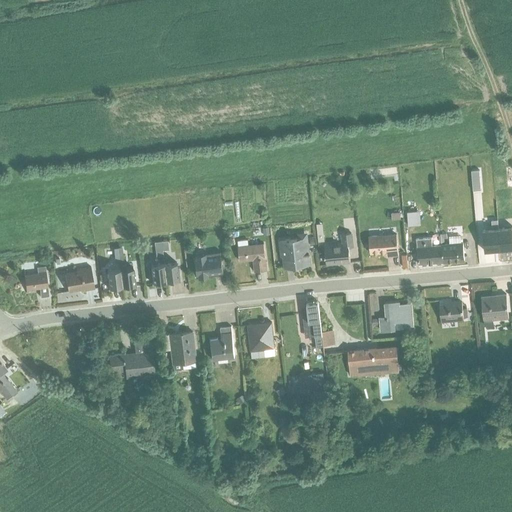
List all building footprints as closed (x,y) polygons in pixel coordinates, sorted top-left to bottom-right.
[(502,126),(494,128),(498,142),(506,140),(502,126)] [(417,204),(407,205),(409,224),(419,224),(417,204)] [(511,227),(499,228),(500,249),(509,248),(511,247),(511,227)] [(500,249),(499,228),(483,230),(485,250),(500,249)] [(298,237),(279,239),(281,256),(283,255),(284,267),(296,266),(297,267),(298,267),(298,265),(311,263),(309,245),(316,245),(315,236),(309,237),(308,232),(298,233),(298,237)] [(342,242),(325,243),(327,265),(351,262),(349,246),(355,246),(353,232),(341,233),(342,242)] [(397,232),(369,235),(371,253),(388,251),(388,255),(399,254),(397,232)] [(442,243),(444,261),(444,262),(465,260),(463,241),(462,241),(461,234),(449,235),(450,242),(445,242),(445,237),(448,237),(448,232),(441,233),(442,243)] [(444,261),(442,243),(433,244),(432,236),(417,237),(419,263),(444,261)] [(248,238),(238,240),(240,260),(253,259),(255,270),(268,269),(264,242),(249,244),(248,238)] [(162,250),(161,240),(154,241),(155,256),(163,255),(162,250)] [(195,255),(193,255),(196,276),(197,276),(198,277),(208,275),(208,274),(224,273),(221,252),(205,254),(205,252),(204,251),(204,250),(202,249),(201,249),(200,249),(198,249),(197,250),(196,251),(196,252),(195,254),(195,255)] [(163,262),(166,280),(172,279),(173,280),(180,279),(178,265),(177,265),(176,261),(163,262)] [(166,280),(163,262),(151,264),(151,268),(150,268),(152,282),(159,281),(159,280),(166,280)] [(38,271),(25,273),(27,292),(36,291),(36,288),(40,287),(41,296),(49,295),(45,265),(37,266),(38,271)] [(77,269),(65,271),(69,291),(84,288),(84,290),(95,287),(91,265),(76,267),(77,269)] [(120,268),(122,285),(129,284),(129,285),(136,284),(134,270),(133,270),(133,266),(120,268)] [(122,285),(120,268),(107,269),(108,273),(107,273),(108,288),(116,287),(116,286),(122,285)] [(98,288),(91,289),(93,297),(99,296),(98,288)] [(493,318),(493,319),(509,317),(507,292),(482,295),(484,319),(493,318)] [(452,298),(440,299),(442,321),(465,319),(464,316),(468,316),(467,307),(463,308),(462,299),(452,300),(452,298)] [(386,315),(380,316),(381,330),(404,328),(404,325),(414,324),(412,302),(400,302),(400,300),(385,301),(386,315)] [(314,327),(315,335),(317,346),(324,345),(322,330),(319,301),(307,303),(307,306),(308,307),(304,308),(306,328),(314,327)] [(308,307),(307,306),(302,307),(306,336),(315,335),(314,327),(306,328),(304,308),(308,307)] [(272,321),(248,324),(252,357),(275,355),(272,321)] [(222,336),(209,338),(212,358),(235,355),(232,325),(221,326),(222,336)] [(322,330),(324,345),(336,343),(334,329),(322,330)] [(168,332),(170,348),(172,363),(173,363),(173,368),(197,366),(196,360),(192,330),(168,332)] [(170,348),(168,332),(161,333),(163,349),(170,348)] [(135,351),(109,354),(111,371),(125,370),(126,377),(140,375),(141,378),(155,376),(150,335),(133,337),(135,351)] [(63,376),(79,373),(75,342),(41,347),(43,362),(61,360),(63,376)] [(351,348),(348,348),(351,375),(359,374),(359,375),(360,375),(361,376),(361,377),(363,378),(365,378),(368,378),(371,377),(373,376),(375,375),(375,373),(382,373),(381,372),(400,370),(397,344),(355,348),(355,349),(351,350),(351,348)] [(488,344),(480,344),(482,359),(483,359),(483,363),(490,362),(488,344)] [(0,377),(12,394),(17,390),(8,377),(7,377),(2,371),(7,367),(0,357),(0,377)] [(324,371),(295,376),(297,391),(326,386),(324,371)] [(0,389),(6,398),(12,394),(0,377),(0,389)] [(283,385),(276,389),(280,395),(287,390),(283,385)] [(243,394),(237,397),(240,402),(246,399),(243,394)] [(180,415),(173,416),(177,450),(184,449),(180,415)] [(151,427),(148,432),(151,434),(149,438),(158,442),(158,441),(166,445),(170,437),(151,427)] [(347,453),(337,454),(338,461),(347,459),(347,453)]
